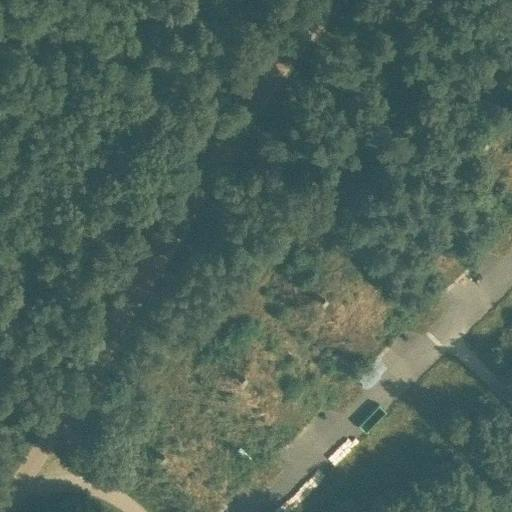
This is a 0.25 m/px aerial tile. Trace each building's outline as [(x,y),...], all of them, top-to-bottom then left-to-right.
[(511,143),(497,128),(475,149),(511,187),(511,143)] [(468,259),(416,206),(394,228),(446,281),(468,259)] [(388,338),(336,285),(314,306),(366,359),(388,338)] [(307,417),(255,364),(233,385),(285,438),(307,417)] [(511,509),(511,465),(482,435),(460,456),(511,509)] [(210,511),(226,496),(174,443),(153,464),(199,511),(210,511)]
